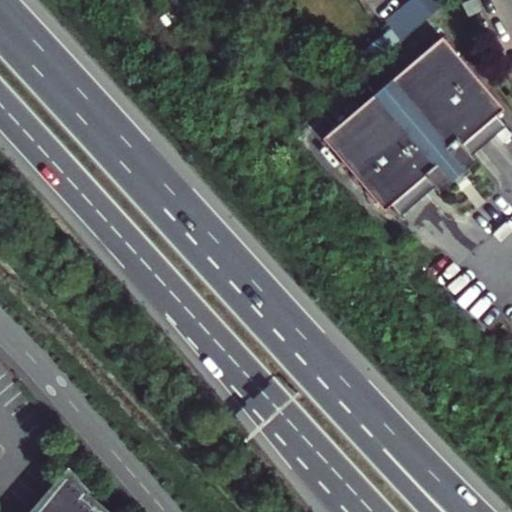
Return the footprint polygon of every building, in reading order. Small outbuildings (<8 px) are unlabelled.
[(415,0),(361,47),(374,62),(429,15),(416,0),(415,0)] [(473,0),(461,7),(468,20),(481,14),(473,0)] [(446,37),(327,138),(385,206),(392,200),(419,178),(425,185),(428,189),(436,182),(442,188),(451,180),(459,180),(467,173),(468,166),(478,157),(473,151),(463,140),(497,110),(501,114),(505,110),(463,60),(465,59),(446,37)] [(473,151),(507,122),(501,114),(497,110),(463,140),(473,151)] [(399,207),(425,185),(419,178),(392,200),(399,207)] [(68,474),(35,511),(108,511),(85,494),(86,492),(68,474)]
